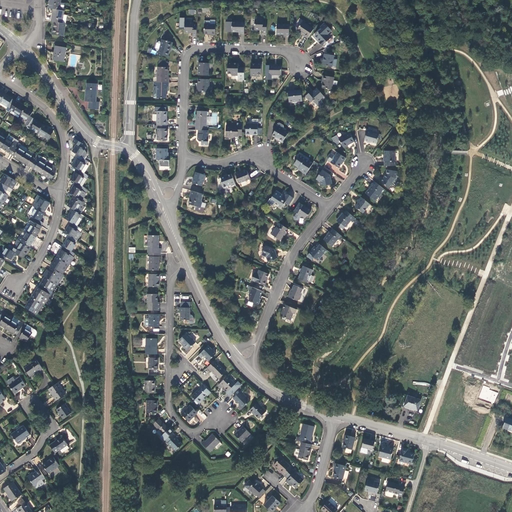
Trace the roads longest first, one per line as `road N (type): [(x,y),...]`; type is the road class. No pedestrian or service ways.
road 1 (track): [(511,209),(417,436)]
road 2 (residential): [(182,157),(184,64),(192,50),(289,51),(302,68)]
road 3 (residential): [(328,207),(293,253),(240,361)]
road 4 (residential): [(182,157),(254,159),(328,207)]
road 5 (unclassified): [(20,45),(89,136),(127,150)]
road 6 (residential): [(127,150),(137,0)]
road 7 (residential): [(59,194),(65,151),(57,123),(0,78)]
road 8 (residential): [(189,269),(171,283),(169,380)]
